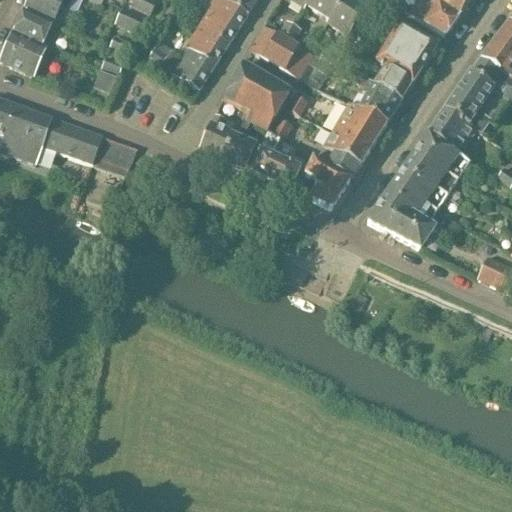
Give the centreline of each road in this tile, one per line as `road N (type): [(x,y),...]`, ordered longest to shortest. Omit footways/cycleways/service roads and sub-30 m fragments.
road 1 (residential): [(338,236),(457,56)]
road 2 (residential): [(338,236),(511,314)]
road 3 (residential): [(170,157),(338,236)]
road 4 (residential): [(170,157),(266,0)]
road 5 (residential): [(0,87),(170,157)]
